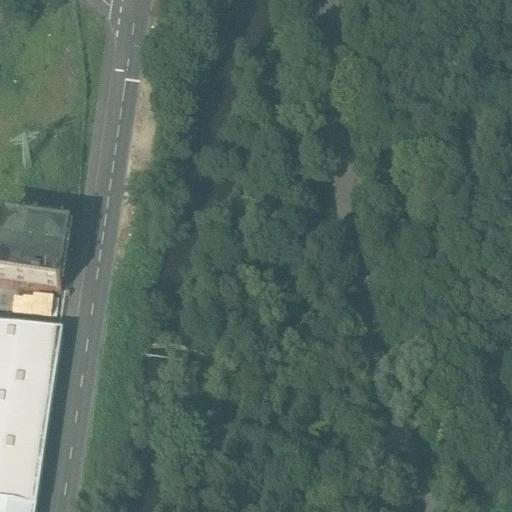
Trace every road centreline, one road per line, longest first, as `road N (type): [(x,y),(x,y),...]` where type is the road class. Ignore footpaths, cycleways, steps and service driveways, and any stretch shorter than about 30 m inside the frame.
road 1 (residential): [(329,0),(345,258),(428,511)]
road 2 (secondary): [(59,511),(131,1)]
